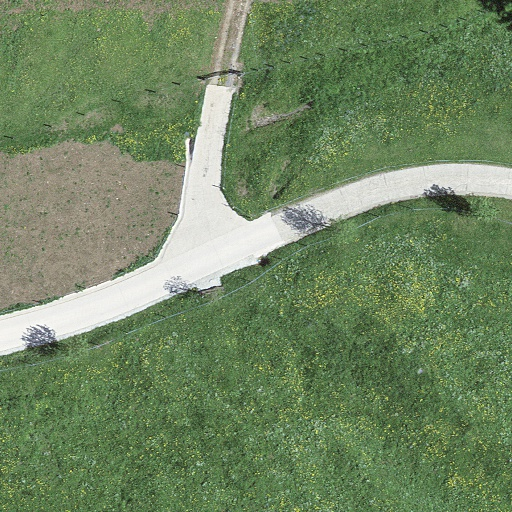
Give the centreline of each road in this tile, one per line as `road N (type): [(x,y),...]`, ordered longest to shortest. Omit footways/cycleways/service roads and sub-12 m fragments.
road 1 (track): [(511,183),(395,184),(60,328),(0,342)]
road 2 (track): [(185,270),(239,0)]
